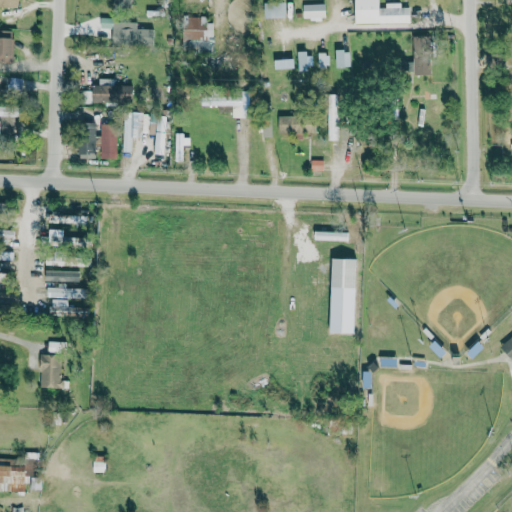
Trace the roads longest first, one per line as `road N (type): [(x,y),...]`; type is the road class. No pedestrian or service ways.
road 1 (residential): [(0,180),(511,201)]
road 2 (residential): [(479,200),(472,0)]
road 3 (residential): [(59,183),(65,0)]
